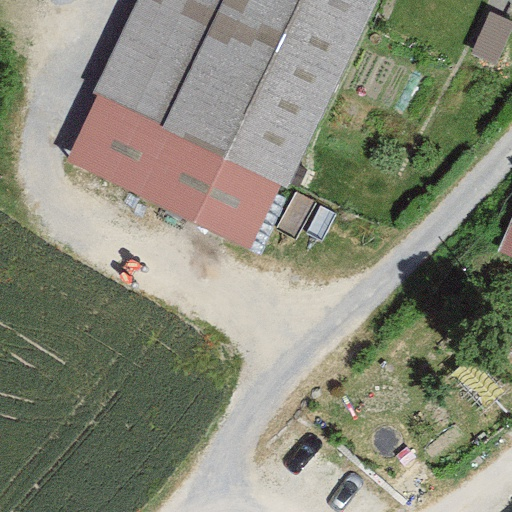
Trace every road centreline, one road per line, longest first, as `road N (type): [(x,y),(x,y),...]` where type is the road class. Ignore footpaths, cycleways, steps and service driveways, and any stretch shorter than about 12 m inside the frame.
road 1 (track): [(326,345),(117,258),(51,216),(38,160),(73,39),(114,0)]
road 2 (track): [(173,511),(511,139)]
